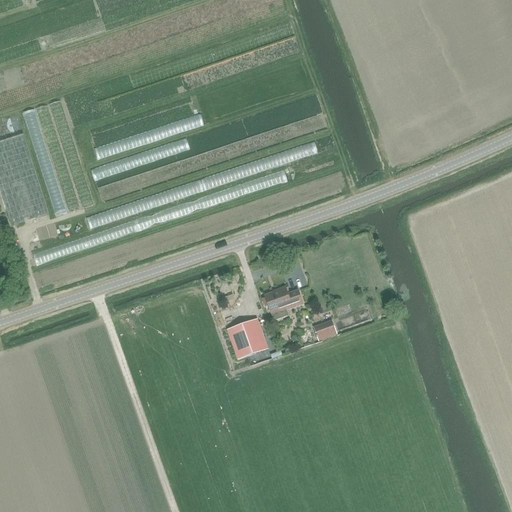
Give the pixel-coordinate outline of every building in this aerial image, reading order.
[(0,142),(0,191),(12,227),(49,215),(23,135),(0,142)] [(265,297),(265,298),(262,299),(262,300),(265,307),(268,306),(270,313),(285,308),(286,310),(302,304),(298,291),(288,295),(285,288),(278,291),(278,292),(265,297)] [(313,322),(328,317),(324,306),(309,311),(313,322)] [(238,360),(268,350),(257,320),(227,330),(238,360)] [(333,323),(323,326),(327,338),(337,335),(333,323)]
